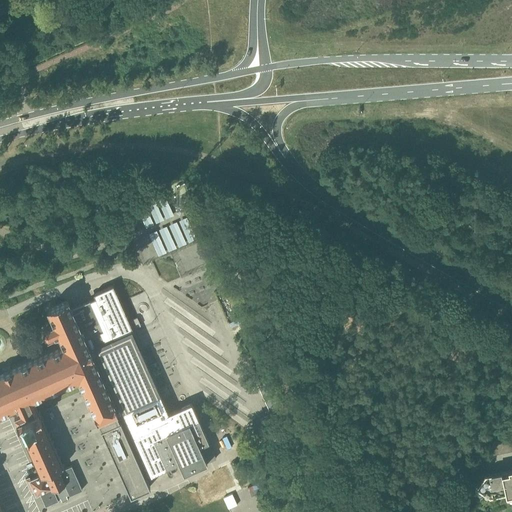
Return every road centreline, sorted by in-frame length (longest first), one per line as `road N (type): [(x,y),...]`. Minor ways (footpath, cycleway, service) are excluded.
road 1 (tertiary): [(511,304),(343,207),(284,158)]
road 2 (primary): [(259,69),(0,124)]
road 3 (primary): [(511,61),(357,58),(259,69)]
road 4 (track): [(302,420),(205,197)]
road 5 (primary): [(0,139),(223,103)]
road 6 (primary): [(307,100),(511,83)]
